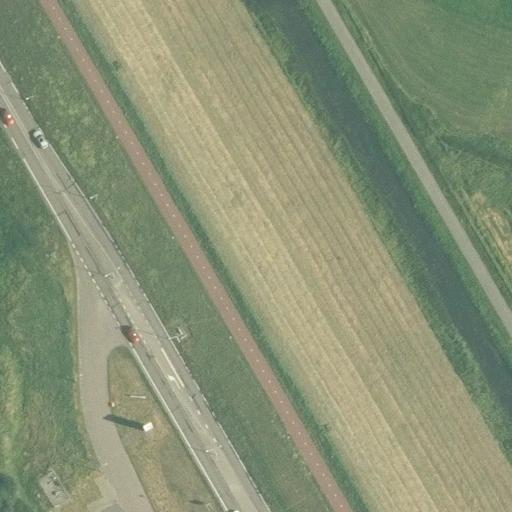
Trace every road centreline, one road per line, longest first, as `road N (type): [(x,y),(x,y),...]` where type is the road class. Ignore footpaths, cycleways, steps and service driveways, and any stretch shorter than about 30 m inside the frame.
road 1 (secondary): [(252,511),(0,86)]
road 2 (unclassified): [(511,328),(321,0)]
